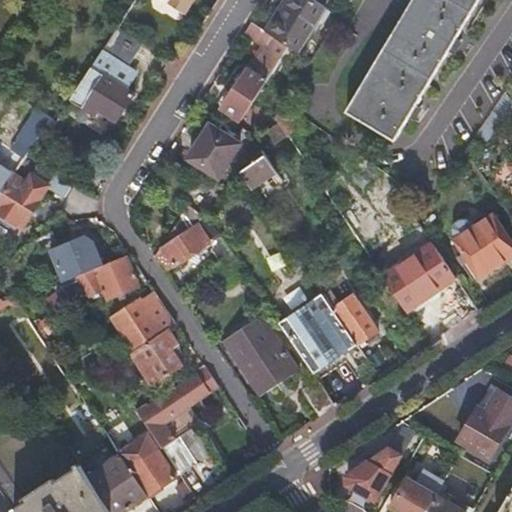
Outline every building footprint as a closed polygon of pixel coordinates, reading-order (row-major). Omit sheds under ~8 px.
[(169,0),(169,2),(185,12),(192,0),(169,0)] [(278,11),(267,30),(288,45),(296,51),(324,7),(312,0),(290,0),(282,14),(278,11)] [(413,0),(347,110),(393,140),(477,0),(413,0)] [(225,106),(223,108),(242,121),(288,45),(267,30),(253,21),(246,33),(266,46),(251,70),(248,69),(232,94),(228,91),(221,103),(225,106)] [(118,25),(71,99),(98,116),(101,110),(118,120),(134,94),(108,77),(134,36),(126,31),(118,25)] [(304,118),(283,103),(274,117),(288,136),(304,118)] [(223,108),(221,112),(238,124),(239,125),(242,121),(223,108)] [(34,145),(41,131),(25,123),(18,137),(34,145)] [(190,157),(210,170),(233,132),(228,128),(224,134),(210,125),(190,157)] [(233,132),(210,170),(221,177),(241,145),(233,139),(237,134),(233,132)] [(253,189),(278,172),(268,157),(263,159),(259,154),(253,159),(257,164),(242,174),(253,189)] [(14,176),(0,196),(0,213),(22,228),(44,195),(49,187),(66,198),(75,183),(51,167),(41,161),(28,182),(15,174),(14,176)] [(0,196),(14,176),(0,166),(0,196)] [(189,204),(182,214),(169,233),(173,240),(163,247),(162,245),(155,256),(165,271),(208,241),(207,239),(218,232),(210,219),(189,204)] [(454,240),(480,276),(511,255),(511,241),(494,215),(454,240)] [(64,282),(103,265),(91,239),(85,234),(50,250),(64,282)] [(225,266),(236,259),(221,236),(215,239),(218,244),(213,248),(225,266)] [(384,277),(407,311),(458,279),(434,244),(384,277)] [(132,272),(125,255),(103,265),(77,276),(64,282),(53,286),(65,305),(70,302),(87,295),(88,299),(106,291),(110,301),(139,288),(132,272)] [(225,266),(210,276),(218,287),(244,270),(236,259),(225,266)] [(311,275),(318,285),(321,289),(338,276),(329,263),(311,275)] [(275,315),(314,374),(358,344),(334,308),(326,296),(321,289),(318,285),(275,315)] [(176,323),(155,292),(142,300),(141,298),(112,317),(134,351),(168,328),(176,323)] [(326,296),(334,308),(341,316),(361,343),(378,330),(355,296),(341,305),(332,292),(326,296)] [(65,305),(59,295),(47,302),(58,317),(69,310),(65,305)] [(17,302),(8,306),(18,321),(26,315),(17,302)] [(224,341),(260,395),(297,371),(261,316),(224,341)] [(397,335),(411,355),(416,352),(423,347),(409,326),(397,335)] [(168,328),(134,351),(131,353),(151,382),(127,398),(136,410),(148,402),(160,394),(153,384),(183,364),(171,346),(178,342),(168,328)] [(136,410),(162,449),(175,440),(164,423),(209,393),(197,375),(151,407),(148,402),(136,410)] [(303,391),(320,416),(336,406),(319,380),(303,391)] [(460,440),(491,458),(511,422),(511,397),(500,391),(486,413),(479,409),(460,440)] [(196,463),(213,452),(196,427),(179,438),(196,463)] [(162,449),(179,474),(196,463),(179,438),(175,440),(162,449)] [(121,456),(148,496),(175,477),(151,442),(128,458),(124,451),(119,454),(121,456)] [(348,484),(376,500),(403,455),(390,448),(348,475),(348,484)] [(109,510),(110,511),(123,511),(148,496),(121,456),(87,478),(109,510)] [(15,511),(105,511),(109,510),(87,478),(80,467),(15,511)] [(400,511),(425,511),(436,495),(409,479),(392,507),(400,511)] [(511,511),(511,492),(501,511),(502,511),(511,511)] [(466,511),(436,495),(425,511),(466,511)]
